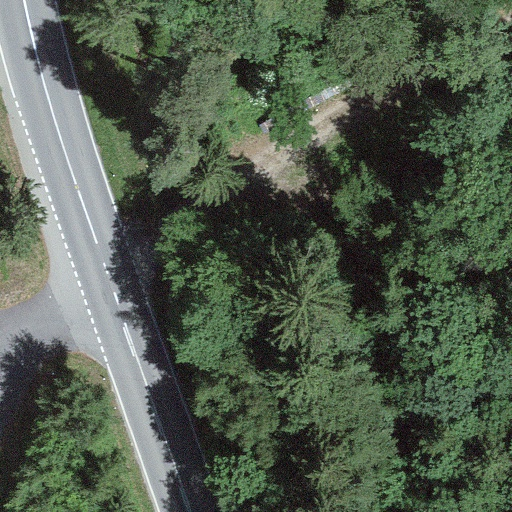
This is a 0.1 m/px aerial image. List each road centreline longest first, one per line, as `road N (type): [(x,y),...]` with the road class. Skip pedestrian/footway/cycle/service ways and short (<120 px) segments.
road 1 (secondary): [(179,511),(85,240),(40,0)]
road 2 (track): [(511,39),(85,240)]
